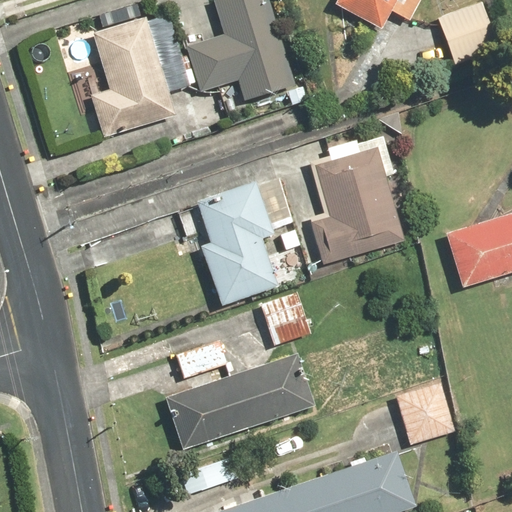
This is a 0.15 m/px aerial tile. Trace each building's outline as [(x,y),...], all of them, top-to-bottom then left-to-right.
[(270,0),(214,0),(211,1),(222,35),(184,47),(197,91),(235,79),(243,104),(297,87),(270,0)] [(332,0),(331,3),(381,29),(389,13),(408,23),(419,0),(332,0)] [(481,5),(437,19),(452,66),(496,52),(481,5)] [(168,93),(190,88),(182,58),(160,63),(149,18),(93,32),(107,89),(89,94),(101,140),(175,122),(168,93)] [(402,243),(385,179),(392,178),(380,135),(326,149),(328,159),(311,163),(324,214),(307,218),(319,265),(402,243)] [(222,204),(197,210),(209,244),(198,248),(218,309),(277,289),(260,239),(270,235),(254,186),(220,197),(222,204)] [(511,214),(445,235),(461,288),(511,272),(511,214)] [(299,294),(259,305),(271,351),(312,340),(299,294)] [(219,343),(176,357),(184,381),(227,366),(219,343)] [(299,356),(164,397),(180,451),(316,410),(299,356)] [(442,385),(396,396),(408,446),(454,435),(442,385)] [(394,454),(221,511),(406,511),(412,510),(394,454)]
